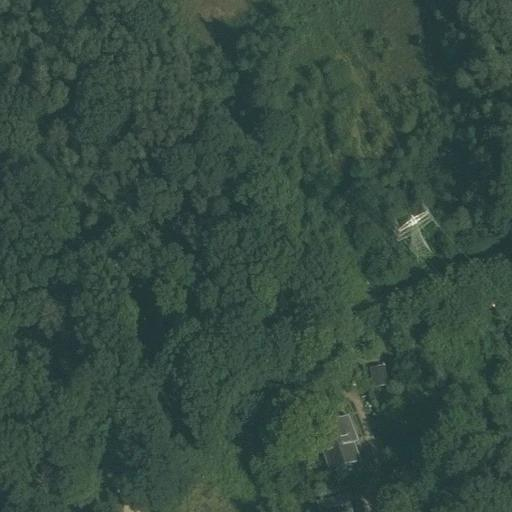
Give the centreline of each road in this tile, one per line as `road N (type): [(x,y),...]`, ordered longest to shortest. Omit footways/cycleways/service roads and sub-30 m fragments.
road 1 (track): [(0,343),(294,334),(511,251)]
road 2 (track): [(126,511),(112,475),(57,402),(34,344)]
